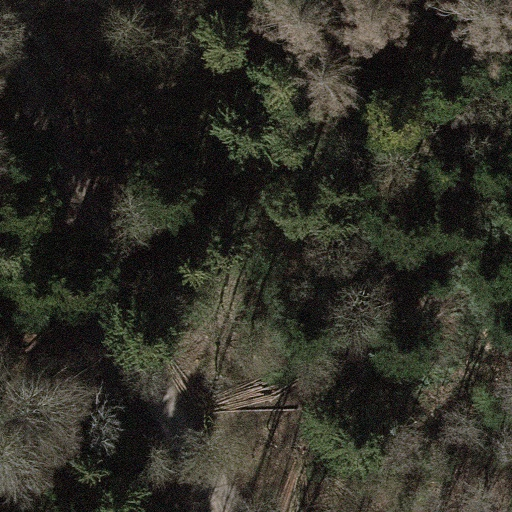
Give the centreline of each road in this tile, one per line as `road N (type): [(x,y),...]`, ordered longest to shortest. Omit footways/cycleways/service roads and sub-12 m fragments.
road 1 (track): [(0,29),(43,95),(114,307)]
road 2 (track): [(114,307),(201,474),(243,511)]
